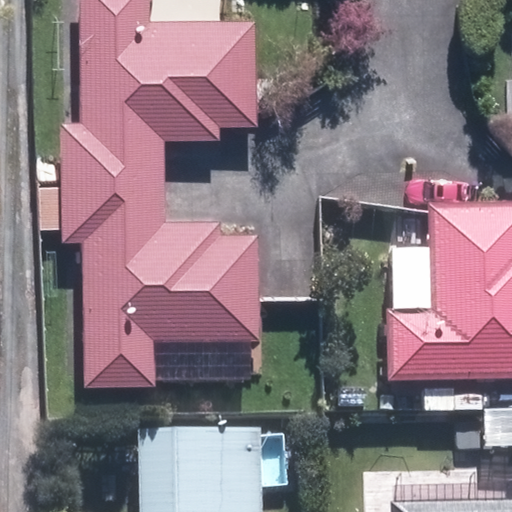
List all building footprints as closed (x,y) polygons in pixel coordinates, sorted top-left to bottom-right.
[(152,0),(90,0),(96,371),(158,370),(157,327),(255,326),(253,234),(156,236),(154,119),(256,118),(254,21),(153,22),(152,0)] [(399,323),(400,378),(511,375),(511,217),(435,220),(438,322),(399,323)] [(511,411),(506,412),(503,467),(511,467),(511,411)] [(257,511),(256,434),(150,437),(151,511),(257,511)] [(511,511),(511,496),(388,498),(388,511),(511,511)]
